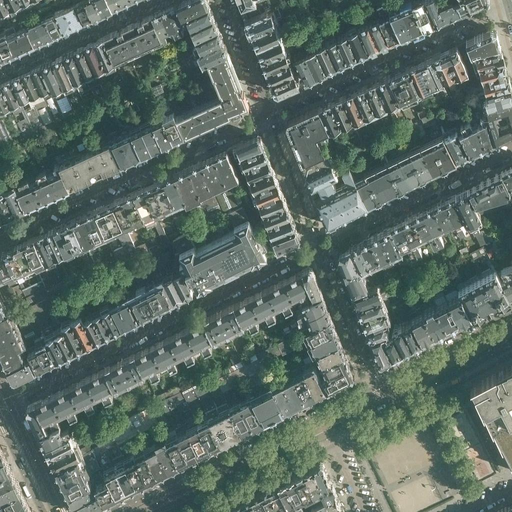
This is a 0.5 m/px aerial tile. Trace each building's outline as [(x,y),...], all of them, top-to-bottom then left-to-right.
[(13,14),(6,0),(0,0),(0,13),(1,16),(6,14),(7,17),(13,14)] [(28,17),(20,0),(6,0),(13,14),(17,22),(28,17)] [(34,1),(33,0),(20,0),(28,17),(39,12),(36,5),(31,7),(29,3),(34,1)] [(93,18),(84,0),(72,0),(74,4),(83,23),(84,22),(92,19),(93,18)] [(103,14),(96,0),(84,0),(93,18),(103,14)] [(112,9),(108,0),(96,0),(103,14),(112,9)] [(122,5),(120,0),(108,0),(112,9),(122,5)] [(209,5),(207,0),(183,0),(177,3),(182,16),(209,5)] [(275,7),(283,4),(281,0),(280,0),(271,5),(272,9),(275,7)] [(369,2),(368,0),(342,0),(348,12),(369,2)] [(387,4),(385,0),(373,0),(372,1),(376,9),(387,4)] [(435,22),(424,0),(412,0),(413,1),(424,27),(435,22)] [(439,3),(438,0),(424,0),(435,22),(441,19),(442,19),(446,17),(439,3)] [(461,10),(457,0),(453,2),(452,0),(446,0),(439,3),(446,17),(449,15),(450,15),(456,12),(457,12),(461,10)] [(457,0),(461,10),(462,10),(462,9),(467,7),(467,8),(468,7),(479,2),(480,2),(483,0),(457,0)] [(73,27),(64,8),(61,1),(52,6),(55,13),(63,32),(73,27)] [(293,1),(284,5),(293,24),(302,20),(293,1)] [(424,27),(413,1),(402,6),(413,32),(424,27)] [(186,24),(182,16),(177,3),(168,7),(179,32),(183,30),(181,25),(186,24)] [(83,23),(74,4),(64,8),(73,27),(83,23)] [(190,26),(213,16),(209,5),(182,16),(186,24),(187,27),(190,26)] [(413,32),(402,6),(390,11),(391,13),(402,37),(413,32)] [(179,32),(168,7),(160,11),(169,31),(173,29),(175,34),(179,32)] [(277,22),(275,18),(279,16),(275,7),(272,9),(261,14),(252,18),(247,20),(252,33),(277,22)] [(261,14),(259,8),(250,12),(252,18),(261,14)] [(169,31),(160,11),(152,15),(162,40),(167,38),(164,33),(169,31)] [(63,32),(55,13),(45,17),(54,36),(63,32)] [(402,37),(391,13),(380,18),(391,42),(402,37)] [(162,40),(152,15),(128,26),(141,54),(145,52),(143,50),(159,43),(158,42),(162,40)] [(218,28),(213,16),(190,26),(196,38),(218,28)] [(54,36),(45,17),(36,22),(44,41),(54,36)] [(391,42),(380,18),(369,23),(379,47),(391,42)] [(379,47),(369,23),(367,20),(356,25),(358,28),(368,52),(379,47)] [(44,41),(36,22),(26,26),(35,45),(44,41)] [(277,22),(252,33),(257,45),(281,35),(277,22)] [(295,29),(292,23),(285,27),(288,32),(295,29)] [(35,45),(26,26),(15,31),(12,25),(4,29),(16,54),(35,45)] [(141,54),(128,26),(104,36),(115,61),(120,59),(120,60),(135,53),(137,56),(141,54)] [(223,40),(218,28),(196,38),(197,41),(193,43),(197,51),(223,40)] [(368,52),(358,28),(347,33),(358,56),(361,55),(365,53),(368,52)] [(16,54),(4,29),(2,30),(5,36),(0,38),(0,44),(6,58),(16,54)] [(500,46),(496,32),(496,31),(491,29),(490,29),(485,32),(484,32),(475,36),(474,36),(474,37),(467,40),(466,40),(457,45),(462,57),(475,54),(500,47),(501,47),(500,46)] [(358,56),(347,33),(337,38),(347,61),(351,59),(354,58),(358,56)] [(287,49),(281,35),(257,45),(263,60),(287,49)] [(116,63),(115,61),(104,36),(93,41),(105,67),(116,63)] [(347,61),(337,38),(327,42),(337,66),(340,64),(344,62),(347,61)] [(223,40),(197,51),(191,54),(194,60),(197,58),(200,64),(207,61),(228,52),(223,40)] [(105,67),(93,41),(83,46),(95,72),(105,67)] [(337,66),(327,42),(316,47),(327,70),(330,69),(334,67),(337,66)] [(468,69),(462,57),(457,45),(445,50),(456,74),(468,69)] [(95,72),(83,46),(73,51),(85,76),(95,72)] [(327,70),(316,47),(306,52),(316,75),(327,70)] [(504,59),(500,47),(475,54),(479,66),(504,59)] [(290,60),(289,57),(291,56),(288,49),(287,49),(263,60),(267,71),(290,60)] [(456,74),(445,50),(433,55),(444,79),(450,76),(452,80),(456,90),(461,87),(458,79),(456,74)] [(91,88),(85,76),(73,51),(63,55),(74,81),(88,111),(95,109),(99,107),(91,88)] [(185,135),(242,110),(241,108),(248,105),(245,95),(242,89),(241,89),(238,82),(239,82),(228,52),(207,61),(213,77),(214,76),(220,92),(221,92),(222,96),(176,117),(184,135),(185,135)] [(316,75),(306,52),(295,56),(306,80),(316,75)] [(74,81),(63,55),(52,60),(63,86),(74,81)] [(445,83),(433,55),(425,59),(421,61),(432,84),(434,88),(445,83)] [(507,72),(504,59),(479,66),(475,67),(478,80),(482,79),(507,72)] [(63,86),(52,60),(41,65),(52,91),(63,86)] [(150,85),(190,67),(187,60),(147,78),(150,85)] [(294,72),(290,60),(267,71),(271,82),(294,72)] [(432,84),(421,61),(417,63),(417,62),(409,66),(421,89),(432,84)] [(65,119),(52,91),(41,65),(31,70),(55,124),(65,119)] [(421,89),(409,66),(405,68),(401,69),(401,70),(398,71),(410,95),(421,89)] [(55,124),(31,70),(30,70),(22,74),(21,74),(31,97),(34,105),(46,131),(56,126),(55,124)] [(410,95),(398,71),(395,72),(390,74),(391,74),(387,76),(398,100),(410,95)] [(299,84),(294,72),(271,82),(275,91),(278,93),(279,93),(279,92),(284,90),(285,90),(292,87),(293,86),(298,84),(299,84)] [(511,85),(507,72),(482,79),(483,84),(481,84),(479,88),(480,91),(483,92),(485,92),(511,85)] [(31,97),(21,74),(11,79),(10,79),(20,101),(31,97)] [(398,100),(387,76),(376,81),(387,105),(398,100)] [(24,110),(20,101),(10,79),(1,84),(11,106),(26,140),(36,135),(24,110)] [(387,105),(376,81),(365,86),(376,110),(387,105)] [(11,106),(1,84),(0,84),(0,108),(1,110),(11,106)] [(110,102),(101,84),(91,88),(99,107),(101,106),(110,102)] [(511,87),(511,85),(485,92),(486,95),(484,95),(485,97),(483,97),(481,100),(482,101),(483,105),(487,107),(511,99),(511,87)] [(376,110),(365,86),(354,91),(366,115),(376,110)] [(461,87),(456,90),(450,92),(454,102),(465,97),(461,87)] [(366,115),(354,91),(343,96),(354,118),(355,120),(366,115)] [(354,118),(343,96),(339,98),(335,99),(335,100),(331,101),(342,123),(354,118)] [(469,110),(465,97),(454,102),(445,106),(449,113),(451,117),(457,115),(461,114),(469,112),(469,110)] [(511,99),(487,107),(478,109),(480,113),(484,112),(495,142),(501,139),(502,139),(511,133),(511,99)] [(342,123),(331,101),(327,103),(323,105),(319,107),(330,128),(342,123)] [(46,131),(34,105),(24,110),(36,135),(46,131)] [(184,135),(176,117),(171,105),(160,110),(163,117),(173,140),(184,136),(184,135)] [(101,106),(99,107),(95,109),(98,115),(104,112),(101,106)] [(317,135),(329,129),(330,128),(319,107),(288,121),(287,124),(302,162),(325,151),(320,138),(318,138),(317,135)] [(16,144),(1,110),(0,108),(0,135),(6,149),(16,144)] [(495,142),(484,112),(480,113),(478,109),(472,111),(477,123),(486,146),(493,143),(495,142)] [(436,119),(432,112),(421,118),(425,125),(436,119)] [(136,120),(133,114),(128,117),(130,123),(136,120)] [(477,151),(465,121),(461,114),(457,115),(463,130),(458,132),(469,155),(477,151)] [(173,140),(163,117),(152,122),(163,145),(173,140)] [(486,146),(477,123),(472,125),(469,119),(465,121),(477,151),(486,146)] [(163,145),(152,122),(142,127),(152,150),(163,145)] [(152,150),(142,127),(131,132),(142,155),(152,150)] [(469,155),(458,132),(457,130),(444,136),(456,161),(461,159),(465,157),(469,155)] [(142,155),(131,132),(120,136),(131,160),(142,155)] [(241,155),(264,146),(261,137),(261,136),(260,136),(257,135),(256,135),(251,138),(250,138),(243,141),(242,142),(238,144),(227,149),(231,159),(240,155),(241,155)] [(131,160),(120,136),(110,141),(121,164),(131,160)] [(456,161),(444,136),(433,141),(446,167),(449,165),(456,161)] [(446,167),(433,141),(431,138),(420,143),(422,147),(434,172),(441,169),(446,167)] [(29,147),(26,140),(17,144),(21,152),(29,147)] [(121,164),(110,141),(99,146),(98,144),(83,151),(84,153),(95,176),(121,164)] [(268,157),(264,146),(241,155),(245,166),(268,157)] [(434,172),(422,147),(411,152),(423,177),(427,176),(427,175),(434,172)] [(236,170),(231,159),(227,149),(214,155),(201,160),(227,212),(250,201),(236,170)] [(332,161),(333,161),(328,150),(325,151),(302,162),(307,173),(332,161)] [(361,170),(352,152),(345,155),(350,165),(354,174),(361,170)] [(423,177),(411,152),(400,158),(412,183),(419,179),(423,177)] [(95,176),(84,153),(74,157),(73,155),(58,162),(59,165),(70,188),(95,176)] [(401,188),(389,163),(385,155),(381,157),(385,165),(378,168),(390,193),(401,188)] [(273,169),(268,157),(245,166),(250,178),(273,169)] [(412,183),(400,158),(389,163),(401,188),(412,183)] [(227,212),(201,160),(189,166),(174,173),(189,203),(200,225),(227,212)] [(324,180),(332,176),(338,173),(332,161),(307,173),(307,174),(310,180),(310,181),(310,182),(310,181),(312,186),(319,183),(323,191),(328,188),(324,180)] [(70,188),(59,165),(54,167),(57,172),(52,174),(61,192),(61,191),(69,188),(70,188)] [(357,179),(354,174),(350,165),(342,169),(347,178),(350,179),(351,181),(343,185),(356,210),(369,204),(357,179)] [(511,166),(503,171),(502,171),(511,189),(511,190),(511,166)] [(390,193),(378,168),(367,174),(380,199),(390,193)] [(277,180),(273,169),(250,178),(254,190),(277,180)] [(61,192),(52,174),(48,176),(46,171),(41,173),(52,196),(60,192),(61,192)] [(511,189),(502,171),(502,172),(501,172),(496,174),(488,178),(482,182),(482,181),(473,186),(468,189),(475,203),(482,200),(508,193),(507,190),(511,189)] [(52,196),(41,173),(37,175),(39,180),(35,182),(43,200),(44,200),(51,196),(52,196)] [(189,203),(174,173),(165,177),(178,205),(180,207),(189,203)] [(380,199),(367,174),(357,179),(369,204),(380,199)] [(356,210),(343,185),(335,189),(334,186),(335,183),(332,176),(324,180),(328,188),(342,217),(356,210)] [(178,205),(165,177),(154,182),(167,208),(173,205),(174,207),(178,205)] [(43,200),(35,182),(30,184),(28,179),(24,181),(34,204),(35,204),(35,203),(42,200),(43,200)] [(25,208),(17,190),(13,180),(2,185),(5,190),(15,213),(25,208)] [(34,204),(24,181),(19,183),(22,188),(17,190),(25,208),(26,208),(26,207),(34,204)] [(282,192),(277,181),(252,191),(256,202),(259,201),(282,192)] [(171,217),(167,208),(154,182),(144,186),(162,221),(171,217)] [(162,221),(144,186),(134,191),(146,216),(147,217),(153,214),(154,216),(152,217),(159,232),(165,229),(162,221)] [(342,217),(328,188),(323,191),(325,195),(317,199),(323,215),(327,225),(328,224),(342,217)] [(475,203),(468,189),(468,188),(455,195),(466,217),(475,235),(481,232),(476,221),(473,223),(472,220),(481,216),(475,203)] [(15,213),(5,190),(0,192),(0,208),(4,217),(15,213)] [(146,216),(134,191),(124,196),(136,221),(146,216)] [(511,207),(511,191),(508,193),(482,200),(475,203),(481,216),(482,217),(511,207)] [(287,204),(282,192),(259,201),(263,213),(287,204)] [(136,221),(124,196),(124,195),(114,200),(126,225),(136,221)] [(466,217),(455,195),(445,200),(461,233),(466,231),(461,220),(466,217)] [(140,253),(126,225),(114,200),(94,209),(106,234),(117,256),(123,254),(126,260),(140,253)] [(461,233),(445,200),(434,205),(445,228),(451,225),(456,235),(461,233)] [(291,215),(287,204),(263,213),(268,224),(291,215)] [(445,228),(434,205),(423,210),(440,243),(444,241),(439,230),(445,228)] [(271,252),(265,239),(258,225),(256,227),(254,224),(257,223),(254,216),(249,218),(243,206),(229,213),(237,229),(196,249),(188,233),(174,240),(180,252),(175,255),(178,261),(181,260),(182,263),(180,264),(182,269),(193,290),(197,288),(198,289),(213,281),(213,280),(225,274),(225,275),(226,274),(226,275),(239,268),(239,267),(252,261),(252,262),(267,255),(266,254),(271,252)] [(106,234),(94,209),(84,214),(96,239),(106,234)] [(440,243),(423,210),(413,216),(424,238),(430,235),(435,246),(440,243)] [(96,239),(84,214),(74,218),(86,243),(96,239)] [(296,227),(291,215),(268,224),(272,236),(296,227)] [(424,238),(413,216),(402,221),(418,254),(423,251),(418,241),(424,238)] [(86,243),(74,218),(64,223),(76,248),(86,243)] [(418,254),(402,221),(391,226),(403,249),(408,246),(414,256),(418,254)] [(76,248),(64,223),(54,227),(66,251),(66,252),(76,248)] [(180,234),(176,226),(167,231),(170,239),(180,234)] [(403,249),(391,226),(381,231),(393,256),(404,251),(403,249)] [(66,251),(54,227),(44,232),(56,256),(66,251)] [(298,239),(299,236),(296,227),(272,236),(278,249),(298,239)] [(494,241),(488,230),(488,229),(481,232),(475,235),(481,247),(494,241)] [(393,256),(381,231),(370,237),(382,261),(393,256)] [(56,256),(44,232),(34,237),(46,260),(56,256)] [(46,260),(34,237),(23,241),(35,265),(46,260)] [(382,261),(370,237),(360,242),(372,266),(382,261)] [(50,295),(35,265),(23,241),(0,251),(0,264),(6,276),(10,274),(11,276),(12,276),(15,283),(20,281),(29,300),(28,300),(30,304),(50,295)] [(380,283),(372,266),(360,242),(340,251),(340,252),(339,256),(354,294),(378,284),(380,283)] [(183,296),(172,274),(165,260),(156,265),(163,278),(174,300),(183,296)] [(322,294),(312,268),(309,267),(285,279),(295,298),(300,295),(303,302),(308,300),(305,293),(307,292),(308,294),(310,293),(313,298),(322,294)] [(193,290),(182,269),(172,274),(183,296),(193,291),(193,290)] [(511,294),(511,278),(507,269),(502,270),(507,279),(502,281),(510,296),(511,294)] [(423,280),(435,274),(433,270),(421,277),(423,280)] [(510,296),(502,281),(496,270),(483,276),(497,303),(500,301),(502,303),(506,301),(505,298),(510,296)] [(497,303),(483,276),(458,289),(460,293),(472,316),(476,313),(477,316),(482,313),(481,311),(485,309),(486,311),(493,307),(492,305),(497,303)] [(410,286),(423,280),(421,277),(409,283),(410,286)] [(174,300),(163,278),(154,283),(165,305),(174,300)] [(295,298),(285,279),(268,287),(277,307),(283,304),(286,310),(293,307),(289,301),(295,298)] [(81,292),(76,283),(67,287),(72,297),(81,292)] [(165,305),(154,283),(145,287),(156,309),(165,305)] [(383,295),(392,292),(394,291),(392,287),(381,291),(378,284),(354,294),(358,305),(383,295)] [(156,309),(145,287),(136,292),(147,314),(156,309)] [(277,307),(268,287),(251,296),(260,315),(265,313),(269,319),(275,316),(272,309),(277,307)] [(405,305),(399,293),(398,294),(397,290),(394,291),(392,292),(400,307),(405,305)] [(460,322),(448,299),(443,290),(431,296),(436,305),(448,328),(460,322)] [(0,313),(10,309),(21,304),(24,302),(19,292),(11,296),(14,302),(7,305),(4,299),(0,301),(0,313)] [(147,314),(136,292),(127,296),(138,318),(147,314)] [(472,316),(460,293),(448,299),(460,322),(472,316)] [(299,319),(326,305),(322,294),(313,298),(304,303),(302,304),(304,310),(297,314),(299,319)] [(387,306),(383,295),(358,305),(363,316),(387,306)] [(138,318),(127,296),(118,300),(129,323),(138,318)] [(260,315),(251,296),(233,305),(243,324),(248,321),(251,328),(258,324),(255,318),(260,315)] [(33,312),(30,304),(28,300),(24,302),(21,304),(26,315),(33,312)] [(129,323),(118,300),(109,305),(120,327),(129,323)] [(120,327),(109,305),(101,309),(112,331),(120,327)] [(244,326),(243,324),(233,305),(204,319),(213,338),(214,341),(244,326)] [(310,327),(331,317),(326,305),(299,319),(290,324),(292,329),(308,321),(310,327)] [(448,328),(436,305),(424,312),(436,334),(439,332),(440,334),(444,332),(443,330),(448,328)] [(391,318),(387,306),(363,316),(367,327),(388,319),(391,318)] [(0,327),(15,320),(10,309),(0,313),(0,327)] [(112,331),(101,309),(92,314),(103,336),(112,331)] [(436,334),(424,312),(412,318),(412,320),(423,341),(436,334)] [(94,340),(83,318),(80,313),(71,318),(84,345),(94,340)] [(103,336),(92,314),(83,318),(94,340),(103,336)] [(58,322),(55,317),(49,320),(49,321),(51,325),(58,322)] [(310,341),(335,329),(331,317),(310,327),(302,331),(304,336),(306,335),(310,341)] [(84,345),(71,318),(61,323),(63,328),(74,350),(84,345)] [(213,338),(204,319),(186,328),(196,347),(201,344),(204,351),(211,347),(208,341),(213,338)] [(393,356),(382,334),(387,333),(390,331),(387,325),(389,324),(388,319),(367,327),(380,361),(382,362),(393,356)] [(25,344),(33,340),(28,328),(21,332),(15,320),(0,327),(0,351),(7,366),(27,357),(24,349),(27,348),(25,344)] [(423,341),(412,320),(402,325),(413,346),(416,345),(416,347),(420,345),(419,343),(423,341)] [(413,346),(402,325),(394,329),(394,332),(395,334),(403,351),(413,346)] [(74,350),(63,328),(55,332),(66,354),(74,350)] [(196,347),(186,328),(169,336),(178,355),(184,353),(187,359),(194,356),(191,350),(196,347)] [(317,352),(340,341),(335,329),(310,341),(313,348),(311,349),(313,354),(317,352)] [(66,354),(55,332),(46,336),(47,339),(57,359),(66,354)] [(403,351),(395,334),(389,337),(387,333),(382,334),(393,356),(403,351)] [(178,355),(169,336),(152,345),(161,364),(166,361),(170,368),(176,364),(173,358),(178,355)] [(298,347),(292,336),(287,338),(291,345),(293,350),(298,347)] [(291,345),(287,338),(277,343),(280,350),(291,345)] [(57,359),(47,339),(37,344),(38,345),(47,364),(48,363),(56,359),(57,359)] [(344,352),(340,341),(317,352),(321,364),(344,352)] [(280,350),(277,343),(266,348),(270,355),(280,350)] [(47,364),(38,345),(28,350),(30,355),(37,369),(47,364)] [(161,364),(152,345),(134,353),(144,373),(149,370),(152,376),(159,373),(156,367),(161,364)] [(304,359),(298,347),(293,350),(299,361),(304,359)] [(271,357),(270,355),(266,348),(256,354),(260,362),(271,357)] [(326,375),(349,364),(344,352),(321,364),(326,375)] [(145,375),(144,373),(134,353),(105,368),(114,387),(115,390),(145,375)] [(273,387),(260,362),(256,354),(214,375),(222,391),(243,380),(250,395),(264,422),(285,411),(273,387)] [(30,355),(27,357),(7,366),(12,377),(17,378),(37,369),(30,355)] [(511,404),(510,405),(507,399),(511,396),(511,362),(471,384),(475,392),(484,412),(485,411),(493,429),(494,429),(502,447),(503,446),(511,464),(511,404)] [(352,377),(353,374),(349,364),(326,375),(321,378),(327,390),(340,383),(341,383),(352,377)] [(327,390),(321,378),(315,367),(304,372),(316,395),(327,390)] [(114,387),(105,368),(87,376),(97,396),(102,393),(105,399),(112,396),(109,390),(114,387)] [(316,395),(304,372),(294,377),(306,400),(316,395)] [(220,413),(213,399),(224,394),(222,391),(214,375),(182,391),(185,396),(192,410),(202,405),(209,419),(222,443),(223,442),(231,438),(232,438),(232,437),(220,413)] [(97,396),(87,376),(70,385),(80,404),(85,402),(88,408),(95,405),(92,398),(97,396)] [(306,400),(294,377),(283,382),(295,406),(306,400)] [(295,406),(283,382),(273,387),(285,411),(295,406)] [(80,404),(70,385),(53,394),(62,413),(68,410),(71,417),(77,413),(74,407),(80,404)] [(185,396),(182,391),(171,396),(174,401),(185,396)] [(57,415),(62,413),(53,394),(28,406),(27,409),(39,435),(49,430),(46,423),(48,422),(47,420),(52,418),(55,424),(60,422),(57,415)] [(264,422),(250,395),(247,396),(248,399),(241,402),(253,427),(254,427),(264,422)] [(174,401),(171,396),(161,401),(164,407),(174,401)] [(253,427),(241,402),(234,406),(233,404),(229,405),(231,408),(243,432),(253,427)] [(149,428),(159,423),(153,412),(150,406),(98,432),(103,441),(108,438),(109,441),(110,440),(112,443),(117,440),(119,444),(128,439),(138,434),(149,428)] [(243,432),(231,408),(220,413),(232,437),(243,432)] [(222,443),(209,419),(199,424),(211,448),(222,443)] [(201,454),(188,429),(186,424),(175,429),(190,459),(201,454)] [(211,448),(199,424),(188,429),(201,454),(211,448)] [(44,446),(70,433),(68,428),(62,431),(59,425),(49,430),(39,435),(44,446)] [(151,434),(149,428),(138,434),(141,439),(151,434)] [(190,459),(175,429),(169,432),(172,438),(167,440),(180,464),(190,459)] [(103,441),(98,432),(92,435),(96,444),(103,441)] [(50,456),(75,444),(70,433),(44,446),(50,456)] [(180,464),(167,440),(165,435),(159,437),(162,443),(157,446),(169,469),(180,464)] [(133,450),(131,446),(128,439),(119,444),(117,444),(121,451),(126,461),(138,485),(148,480),(133,450)] [(169,469),(157,446),(156,443),(146,449),(159,475),(169,469)] [(55,468),(80,455),(75,444),(50,456),(55,468)] [(159,475),(146,449),(144,445),(133,450),(148,480),(159,475)] [(405,455),(403,445),(395,446),(397,457),(405,455)] [(128,491),(128,490),(115,464),(107,449),(99,453),(99,458),(108,476),(118,496),(128,491)] [(59,477),(82,465),(95,459),(92,453),(90,450),(80,455),(55,468),(59,477)] [(0,487),(16,479),(11,468),(6,458),(5,458),(0,460),(0,487)] [(332,483),(323,463),(323,462),(323,461),(320,460),(319,460),(319,461),(312,465),(322,484),(321,489),(325,497),(336,492),(334,489),(336,488),(333,482),(332,483)] [(138,485),(126,461),(122,463),(121,461),(115,464),(128,490),(138,485)] [(63,486),(87,474),(82,465),(59,477),(63,486)] [(322,484),(312,465),(303,469),(315,492),(319,500),(325,497),(321,489),(322,484)] [(93,480),(96,479),(103,475),(99,468),(87,474),(63,486),(68,495),(94,482),(93,480)] [(315,492),(303,469),(294,474),(305,495),(306,496),(315,492)] [(305,495),(294,474),(286,478),(299,505),(303,503),(300,497),(305,495)] [(118,496),(108,476),(100,480),(102,483),(99,484),(96,479),(93,480),(94,482),(104,502),(118,496)] [(299,505),(286,478),(278,482),(289,503),(292,501),(295,507),(299,505)] [(0,500),(21,490),(16,479),(0,487),(0,500)] [(385,484),(397,511),(418,511),(419,511),(416,511),(415,511),(460,493),(456,482),(444,487),(444,486),(437,487),(434,489),(424,490),(423,483),(413,487),(406,488),(405,485),(397,489),(393,489),(392,480),(385,481),(385,484)] [(104,502),(94,482),(68,495),(76,511),(84,511),(103,503),(104,502)] [(293,511),(278,482),(269,487),(281,511),(293,511)] [(281,511),(269,487),(260,491),(270,511),(281,511)] [(0,511),(2,511),(4,511),(27,500),(21,490),(0,500),(0,511)] [(270,511),(260,491),(251,496),(259,511),(270,511)] [(311,511),(316,511),(340,501),(336,492),(325,497),(319,500),(314,503),(316,507),(310,510),(311,511)] [(259,511),(251,496),(242,500),(248,511),(259,511)] [(4,511),(30,511),(32,511),(27,500),(4,511)] [(248,511),(242,500),(233,505),(237,511),(248,511)] [(339,511),(344,510),(340,501),(316,511),(339,511)]
